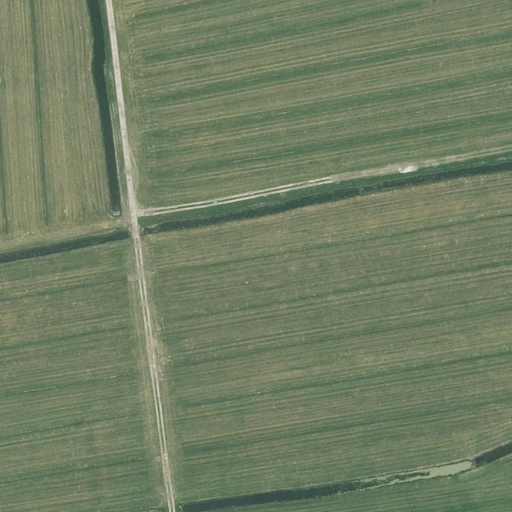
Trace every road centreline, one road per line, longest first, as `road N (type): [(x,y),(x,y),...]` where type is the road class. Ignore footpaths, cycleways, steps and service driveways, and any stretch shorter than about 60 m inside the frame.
road 1 (track): [(171,511),(108,0)]
road 2 (track): [(133,213),(330,179)]
